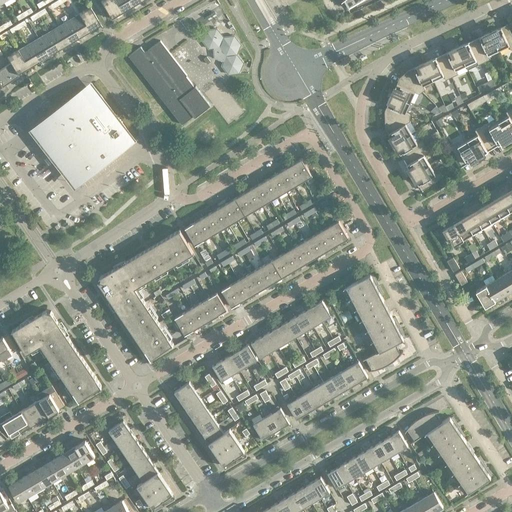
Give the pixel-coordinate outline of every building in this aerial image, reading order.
[(122,11),(114,0),(100,0),(111,18),(112,18),(111,18),(122,11)] [(132,6),(128,0),(114,0),(122,11),(132,6)] [(90,6),(79,13),(90,30),(100,24),(100,25),(101,24),(90,6)] [(30,7),(23,12),(25,15),(32,11),(30,7)] [(46,11),(44,7),(37,12),(39,15),(46,11)] [(25,15),(23,12),(16,16),(18,20),(25,15)] [(39,15),(37,12),(30,16),(32,20),(39,15)] [(90,30),(79,13),(69,19),(80,37),(80,36),(90,30)] [(80,37),(69,19),(59,25),(69,42),(79,36),(79,37),(80,37)] [(9,20),(2,24),(5,28),(12,23),(9,20)] [(26,24),(23,20),(16,24),(19,28),(26,24)] [(19,28),(16,24),(9,29),(12,32),(19,28)] [(511,48),(511,34),(507,24),(491,31),(490,31),(499,50),(509,45),(511,49),(511,48)] [(69,42),(59,25),(49,31),(59,49),(59,48),(69,42)] [(206,29),(201,40),(208,49),(212,48),(213,58),(222,62),(221,65),(228,75),(240,73),(244,62),(237,54),(242,44),(234,35),(224,36),(217,27),(206,29)] [(59,49),(49,31),(38,38),(48,55),(58,49),(59,49)] [(499,50),(490,31),(490,32),(484,35),(474,39),(484,61),(490,59),(488,54),(499,50)] [(48,55),(38,38),(28,44),(38,61),(39,61),(38,61),(48,55)] [(484,61),(474,39),(458,47),(458,46),(457,46),(466,65),(476,60),(478,64),(484,61)] [(145,52),(141,46),(129,55),(182,124),(193,115),(195,117),(211,105),(196,86),(195,86),(186,76),(187,75),(160,40),(145,52)] [(38,61),(28,44),(18,50),(18,49),(17,49),(28,67),(38,61)] [(466,65),(457,46),(457,47),(441,54),(452,77),(458,74),(456,69),(466,65)] [(28,67),(17,49),(7,56),(10,62),(11,62),(17,73),(28,67)] [(452,77),(441,54),(425,62),(425,61),(433,80),(443,75),(445,80),(452,77)] [(433,80),(425,61),(424,61),(425,62),(408,70),(404,73),(422,91),(425,89),(423,85),(433,80)] [(11,62),(10,62),(0,69),(0,88),(2,87),(19,75),(17,73),(11,62)] [(422,91),(404,73),(399,77),(392,94),(391,93),(391,94),(410,102),(415,92),(419,94),(422,91)] [(137,142),(92,84),(34,128),(78,186),(137,142)] [(410,102),(391,94),(392,94),(384,111),(385,119),(410,118),(410,114),(405,112),(410,102)] [(511,136),(511,108),(506,112),(508,116),(499,121),(509,139),(509,138),(511,136)] [(457,109),(452,112),(455,118),(460,115),(457,109)] [(496,117),(487,123),(481,127),(493,148),(509,139),(499,121),(496,117)] [(410,121),(410,118),(385,119),(385,127),(394,143),(411,133),(406,123),(410,121)] [(493,148),(481,127),(475,130),(477,134),(468,140),(478,157),(493,148)] [(433,133),(432,136),(435,140),(441,136),(437,131),(433,133)] [(417,143),(411,133),(394,143),(394,144),(395,143),(404,159),(425,146),(421,140),(417,143)] [(443,135),(438,139),(441,144),(447,141),(443,135)] [(478,157),(468,140),(458,146),(456,141),(449,145),(462,166),(478,157),(478,158),(478,157)] [(428,152),(425,146),(404,159),(413,174),(412,174),(430,164),(424,154),(428,152)] [(302,158),(293,163),(303,180),(312,175),(302,158)] [(303,180),(293,163),(285,168),(295,185),(303,180)] [(435,174),(430,164),(412,174),(412,175),(413,174),(417,180),(422,190),(443,177),(440,171),(435,174)] [(295,185),(285,168),(277,173),(287,190),(295,185)] [(287,190),(277,173),(268,178),(279,195),(287,190)] [(279,195),(268,178),(260,183),(270,200),(279,195)] [(270,200),(260,183),(252,188),(262,205),(270,200)] [(262,205),(252,188),(243,192),(254,210),(262,205)] [(511,210),(511,192),(511,191),(509,192),(502,195),(501,195),(510,211),(511,210)] [(254,210),(243,192),(235,197),(245,215),(254,210)] [(493,202),(501,217),(510,211),(501,195),(501,196),(495,201),(493,202)] [(245,215),(235,197),(227,202),(237,220),(245,215)] [(237,220),(227,202),(219,207),(229,225),(237,220)] [(482,206),(492,222),(501,217),(493,202),(491,203),(483,206),(482,206)] [(492,222),(482,206),(482,207),(476,212),(474,213),(483,228),(492,222)] [(229,225),(219,207),(210,212),(221,229),(229,225)] [(221,229),(210,212),(202,217),(212,234),(221,229)] [(483,228),(474,213),(472,214),(464,217),(473,233),(483,228)] [(212,234),(202,217),(194,222),(204,239),(212,234)] [(473,233),(464,217),(463,217),(464,218),(457,223),(455,224),(464,239),(473,233)] [(349,237),(338,220),(330,225),(340,242),(349,237)] [(204,239),(194,222),(185,227),(195,244),(204,239)] [(464,239),(455,224),(453,225),(446,228),(445,228),(445,229),(443,230),(444,231),(445,233),(447,234),(449,235),(454,244),(464,239)] [(340,242),(330,225),(321,230),(332,247),(340,242)] [(180,229),(158,242),(172,266),(194,252),(180,229)] [(332,247),(321,230),(313,235),(324,252),(332,247)] [(505,241),(511,236),(511,234),(509,230),(501,235),(505,241)] [(324,252),(313,235),(305,240),(315,257),(324,252)] [(315,257),(305,240),(297,245),(307,262),(315,257)] [(503,245),(501,246),(505,253),(511,248),(511,243),(510,241),(503,245)] [(172,266),(158,242),(136,255),(150,278),(172,266)] [(307,262),(297,245),(288,249),(299,267),(307,262)] [(299,267),(288,249),(280,254),(290,272),(299,267)] [(290,272),(280,254),(272,259),(282,277),(290,272)] [(150,278),(136,255),(114,268),(124,284),(135,287),(150,278)] [(460,267),(453,257),(447,260),(453,271),(460,267)] [(282,277),(272,259),(263,264),(274,282),(282,277)] [(475,267),(473,263),(465,267),(468,271),(475,267)] [(274,282),(263,264),(255,269),(266,286),(274,282)] [(481,264),(476,267),(479,272),(484,269),(481,264)] [(124,284),(114,268),(100,276),(100,277),(101,277),(100,281),(100,282),(99,281),(99,282),(108,295),(124,284)] [(266,286),(255,269),(247,274),(257,291),(266,286)] [(468,281),(461,270),(455,274),(461,284),(468,281)] [(346,286),(352,297),(358,308),(382,296),(381,294),(383,293),(373,273),(371,275),(370,273),(346,286)] [(511,290),(511,286),(504,273),(495,279),(505,295),(511,290)] [(257,291),(247,274),(239,279),(249,296),(257,291)] [(495,279),(493,275),(483,280),(486,284),(495,300),(505,295),(495,279)] [(249,296),(239,279),(230,284),(241,301),(249,296)] [(135,287),(124,284),(108,295),(122,316),(145,301),(135,287)] [(241,301),(230,284),(222,289),(232,306),(241,301)] [(495,300),(486,284),(476,290),(485,306),(495,300)] [(217,292),(208,297),(219,314),(227,309),(217,292)] [(393,316),(382,296),(358,308),(369,329),(393,316)] [(219,314),(208,297),(200,302),(210,319),(219,314)] [(322,299),(313,305),(322,320),(331,315),(322,299)] [(159,322),(145,301),(122,316),(136,337),(159,322)] [(210,319),(200,302),(192,307),(202,324),(210,319)] [(322,320),(313,305),(304,310),(313,326),(322,320)] [(202,324),(192,307),(183,312),(194,329),(202,324)] [(46,309),(34,316),(44,332),(59,322),(51,310),(51,311),(50,312),(46,311),(46,310),(47,310),(46,309)] [(313,326),(304,310),(295,315),(305,331),(313,326)] [(194,329),(183,312),(175,317),(185,334),(194,329)] [(305,331),(295,315),(287,320),(296,336),(305,331)] [(44,332),(34,316),(12,329),(26,353),(41,344),(44,332)] [(393,317),(393,316),(369,329),(380,350),(395,342),(395,343),(404,338),(403,337),(405,336),(400,326),(395,316),(393,317)] [(296,336),(287,320),(278,326),(287,341),(296,336)] [(73,343),(59,322),(44,332),(41,344),(50,358),(73,343)] [(173,343),(159,322),(136,337),(151,358),(173,343)] [(287,341),(278,326),(269,331),(278,346),(287,341)] [(278,346),(269,331),(260,336),(270,352),(278,346)] [(18,349),(9,333),(0,338),(0,352),(3,358),(18,349)] [(270,352),(260,336),(251,342),(260,357),(270,352)] [(395,342),(380,350),(363,359),(363,360),(366,358),(372,369),(368,370),(371,370),(374,369),(378,368),(379,368),(382,367),(385,366),(386,365),(390,362),(392,361),(394,360),(396,358),(397,357),(398,355),(400,353),(401,352),(403,350),(402,349),(401,351),(400,352),(395,343),(395,342)] [(87,363),(73,343),(50,358),(65,379),(87,363)] [(249,343),(239,349),(248,364),(258,359),(249,343)] [(248,364),(239,349),(231,354),(240,369),(248,364)] [(240,369),(231,354),(222,359),(231,374),(240,369)] [(231,374),(222,359),(213,364),(222,380),(231,374)] [(368,376),(359,360),(349,366),(359,381),(368,376)] [(102,385),(87,363),(65,379),(79,400),(102,385)] [(28,365),(22,368),(26,374),(31,371),(28,365)] [(359,381),(349,366),(341,371),(350,386),(359,381)] [(350,386),(341,371),(332,376),(341,392),(350,386)] [(341,392),(332,376),(323,381),(332,397),(341,392)] [(174,391),(180,400),(195,390),(189,381),(174,391)] [(332,397),(323,381),(314,387),(323,402),(332,397)] [(65,406),(55,390),(52,384),(37,393),(40,399),(50,414),(65,406)] [(323,402),(314,387),(306,392),(315,407),(323,402)] [(201,398),(195,390),(180,400),(186,408),(201,398)] [(315,407),(306,392),(297,397),(306,412),(315,407)] [(306,412),(297,397),(287,402),(297,418),(306,412)] [(207,407),(201,398),(186,408),(192,417),(207,407)] [(50,414),(40,399),(31,404),(40,420),(50,414)] [(40,420),(31,404),(22,410),(31,425),(40,420)] [(213,415),(207,407),(192,417),(198,425),(213,415)] [(290,422),(281,407),(271,412),(281,428),(290,422)] [(31,425),(22,410),(12,415),(22,431),(31,425)] [(428,431),(428,432),(442,422),(442,421),(436,412),(440,412),(440,411),(436,412),(434,412),(432,413),(429,413),(427,414),(424,416),(422,417),(419,418),(417,419),(415,421),(414,422),(412,424),(410,425),(408,427),(406,429),(405,432),(407,430),(407,429),(415,440),(412,442),(428,431)] [(281,428),(271,412),(263,417),(272,433),(281,428)] [(22,431),(12,415),(3,421),(12,437),(22,431)] [(218,423),(213,415),(198,425),(203,434),(218,423)] [(450,416),(442,421),(442,422),(428,432),(441,451),(464,436),(463,436),(465,434),(453,416),(451,417),(450,416)] [(272,433),(263,417),(253,423),(263,438),(272,433)] [(109,429),(115,438),(130,428),(124,419),(109,429)] [(12,437),(3,421),(0,422),(0,436),(3,442),(12,437)] [(224,432),(218,423),(203,434),(209,442),(224,432)] [(135,437),(130,428),(115,438),(120,447),(135,437)] [(230,428),(224,432),(209,442),(224,464),(245,450),(230,428)] [(399,430),(389,435),(399,451),(408,445),(399,430)] [(399,451),(389,435),(381,440),(390,456),(399,451)] [(477,456),(464,436),(441,451),(455,471),(477,456)] [(141,445),(135,437),(120,447),(126,455),(141,445)] [(86,440),(76,445),(85,461),(95,456),(86,440)] [(390,456),(381,440),(372,445),(381,461),(390,456)] [(85,461),(76,445),(68,450),(77,466),(85,461)] [(147,453),(141,445),(126,455),(132,464),(147,453)] [(381,461),(372,445),(363,451),(372,466),(381,461)] [(77,466),(68,450),(59,455),(69,471),(77,466)] [(372,466),(363,451),(354,456),(364,471),(372,466)] [(152,462),(147,453),(132,464),(138,472),(152,462)] [(69,471),(59,455),(51,460),(61,476),(69,471)] [(364,471),(354,456),(346,461),(355,477),(364,471)] [(478,457),(477,456),(455,471),(469,492),(491,476),(490,475),(492,474),(480,456),(478,457)] [(61,476),(51,460),(43,465),(52,481),(61,476)] [(355,477),(346,461),(337,466),(346,482),(355,477)] [(158,470),(152,462),(138,472),(143,480),(158,470)] [(52,481),(43,465),(35,470),(44,486),(52,481)] [(346,482),(337,466),(328,472),(337,487),(346,482)] [(44,486),(35,470),(26,475),(36,491),(44,486)] [(173,492),(158,470),(143,480),(137,484),(152,506),(173,492)] [(107,479),(114,475),(111,471),(104,475),(107,479)] [(36,491),(26,475),(18,480),(27,496),(36,491)] [(321,476),(311,481),(321,497),(330,491),(321,476)] [(27,496),(18,480),(9,485),(19,501),(27,496)] [(106,480),(100,484),(102,488),(109,484),(106,480)] [(321,497),(311,481),(303,486),(312,502),(321,497)] [(312,502),(303,486),(294,492),(303,507),(312,502)] [(0,490),(0,510),(1,511),(0,511),(11,511),(12,511),(15,509),(11,503),(8,505),(0,490)] [(434,491),(425,497),(433,511),(434,511),(443,507),(434,491)] [(294,511),(303,507),(294,492),(285,497),(294,511)] [(294,511),(285,497),(276,502),(282,511),(294,511)] [(433,511),(425,497),(416,502),(422,511),(433,511)] [(129,511),(122,500),(113,505),(116,511),(129,511)] [(282,511),(276,502),(268,507),(270,511),(282,511)] [(422,511),(416,502),(407,507),(410,511),(422,511)]
